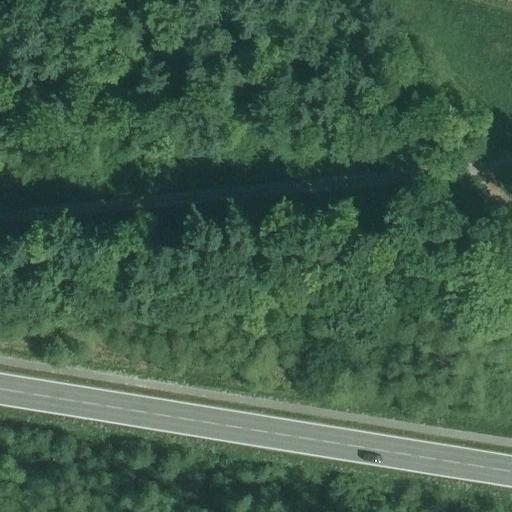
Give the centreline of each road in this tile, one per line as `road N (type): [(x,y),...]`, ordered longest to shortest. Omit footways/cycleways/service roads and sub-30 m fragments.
road 1 (secondary): [(511,472),(0,389)]
road 2 (unclassified): [(511,167),(0,218)]
